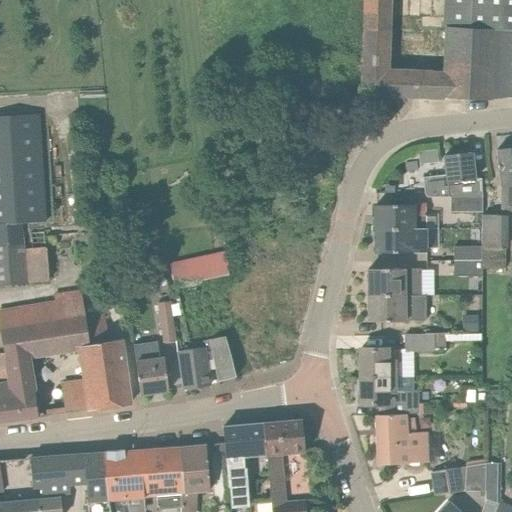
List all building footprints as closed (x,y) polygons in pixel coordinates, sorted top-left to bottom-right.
[(511,0),(365,0),(362,96),(463,99),(491,100),(511,97),(511,0)] [(23,223),(47,222),(40,114),(0,116),(0,286),(28,284),(28,283),(49,281),(47,247),(45,247),(44,232),(31,232),(32,249),(25,249),(25,241),(24,241),(23,223)] [(511,148),(497,150),(501,188),(500,212),(511,212),(511,148)] [(419,153),(420,165),(439,163),(437,151),(419,153)] [(428,197),(450,197),(482,197),(481,179),(474,180),(471,153),(444,156),(446,175),(423,178),(425,194),(428,197)] [(482,212),(482,197),(450,197),(450,212),(482,212)] [(375,205),(376,227),(426,228),(426,205),(413,206),(413,205),(375,205)] [(481,247),(481,260),(481,269),(505,269),(506,249),(508,249),(508,215),(482,215),(481,247)] [(426,252),(426,228),(376,227),(376,253),(426,252)] [(454,247),(454,260),(481,260),(481,247),(454,247)] [(176,287),(230,275),(226,251),(171,264),(176,287)] [(481,269),(481,260),(454,260),(454,274),(481,274),(481,269)] [(419,269),(368,269),(368,296),(419,296),(419,269)] [(76,351),(76,347),(90,345),(85,318),(81,290),(54,294),(55,301),(0,310),(0,326),(0,329),(0,332),(4,353),(0,353),(0,382),(34,378),(31,359),(76,351)] [(419,296),(368,296),(369,322),(406,322),(406,321),(425,320),(425,296),(419,296)] [(158,304),(163,343),(175,341),(170,302),(158,304)] [(104,315),(85,318),(90,345),(76,347),(76,351),(81,379),(59,382),(63,413),(63,414),(130,405),(120,340),(109,342),(104,315)] [(479,315),(461,315),(462,332),(479,332),(479,315)] [(464,334),(434,334),(404,335),(404,352),(434,352),(434,351),(446,351),(446,342),(464,342),(464,334)] [(225,336),(210,340),(219,382),(236,376),(225,336)] [(169,358),(160,359),(158,342),(133,345),(140,395),(169,391),(166,374),(171,373),(169,358)] [(204,348),(178,352),(184,389),(210,385),(204,348)] [(390,349),(360,350),(360,378),(397,377),(397,362),(401,362),(401,350),(390,350),(390,349)] [(381,404),(382,415),(405,415),(419,413),(419,391),(397,391),(397,377),(360,378),(360,404),(381,404)] [(0,422),(39,417),(34,378),(0,382),(0,422)] [(475,402),(474,390),(465,390),(465,403),(475,402)] [(406,422),(405,415),(382,415),(377,416),(379,465),(427,463),(426,432),(414,433),(414,422),(406,422)] [(302,420),(264,424),(266,455),(271,511),(306,511),(305,500),(286,503),(281,454),(305,452),(302,420)] [(266,455),(264,424),(223,427),(224,443),(225,452),(226,459),(227,487),(229,487),(231,507),(251,505),(245,457),(266,455)] [(210,492),(207,455),(225,452),(224,443),(206,445),(206,446),(178,448),(183,490),(181,509),(178,509),(177,511),(195,511),(197,493),(210,492)] [(178,448),(152,450),(157,497),(155,497),(157,510),(178,509),(181,509),(183,490),(178,448)] [(128,511),(127,500),(144,499),(144,498),(155,497),(157,497),(152,450),(103,453),(105,483),(108,502),(110,511),(128,511)] [(110,511),(108,502),(105,483),(103,453),(66,456),(70,487),(86,485),(87,511),(110,511)] [(66,456),(30,458),(32,491),(42,490),(42,497),(69,496),(71,495),(70,489),(70,487),(66,456)] [(484,491),(484,505),(487,500),(496,504),(496,464),(484,464),(484,491)] [(458,468),(432,472),(436,496),(462,492),(458,468)] [(61,511),(60,497),(0,501),(0,511),(61,511)] [(481,511),(494,511),(498,504),(496,504),(487,500),(484,505),(481,511)] [(458,511),(449,503),(441,511),(458,511)]
